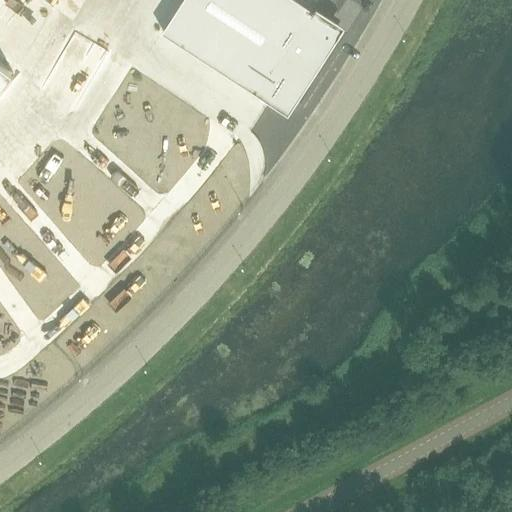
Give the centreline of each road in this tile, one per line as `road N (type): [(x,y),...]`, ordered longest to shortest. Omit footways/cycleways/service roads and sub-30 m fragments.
road 1 (unclassified): [(405,0),(288,180),(168,331),(0,467)]
road 2 (tertiary): [(328,511),(511,414)]
